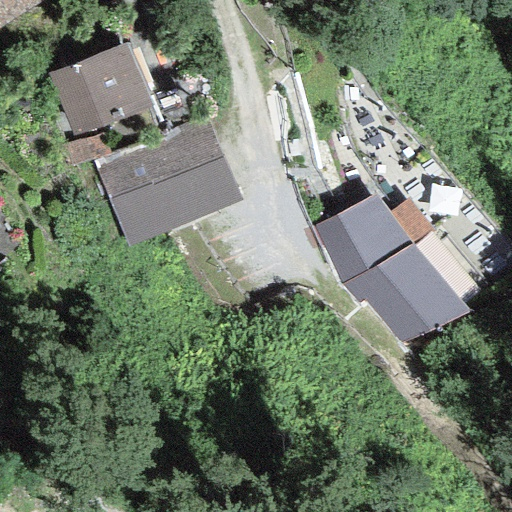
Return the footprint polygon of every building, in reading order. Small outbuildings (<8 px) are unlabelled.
[(0,0),(0,23),(42,0),(0,0)] [(126,43),(47,74),(72,138),(151,107),(126,43)] [(222,157),(205,118),(92,160),(109,202),(222,157)] [(239,199),(222,157),(109,202),(126,245),(239,199)] [(469,316),(374,194),(313,224),(340,287),(355,307),(363,300),(401,345),(469,316)]
